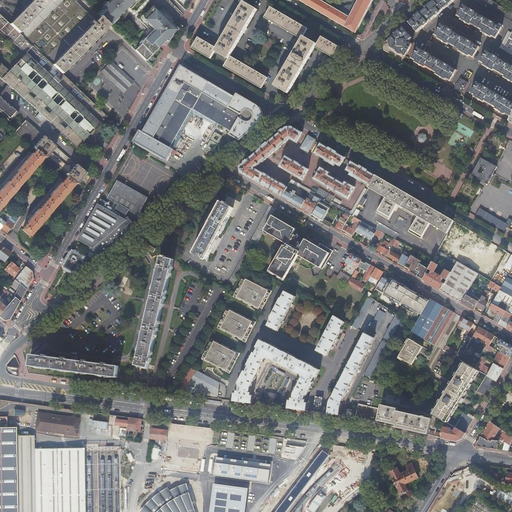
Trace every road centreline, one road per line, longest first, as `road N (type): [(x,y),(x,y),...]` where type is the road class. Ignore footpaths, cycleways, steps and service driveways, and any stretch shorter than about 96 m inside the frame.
road 1 (secondary): [(460,453),(25,387)]
road 2 (residential): [(511,337),(222,168)]
road 3 (residential): [(511,245),(286,113)]
road 4 (tertiary): [(177,49),(47,274)]
road 5 (secondary): [(53,310),(222,168)]
road 6 (residential): [(177,49),(286,113)]
